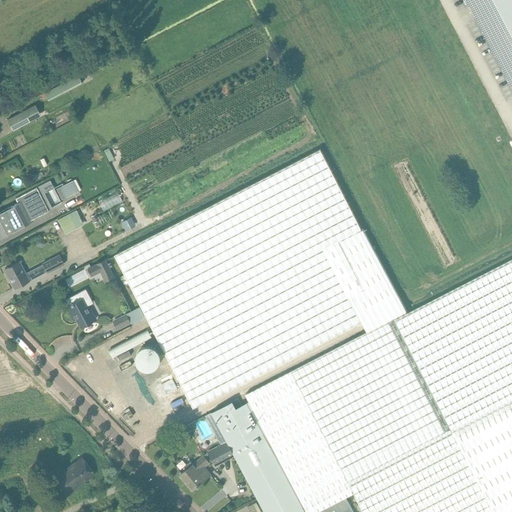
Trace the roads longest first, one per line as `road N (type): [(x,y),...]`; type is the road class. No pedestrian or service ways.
road 1 (secondary): [(188,511),(0,320)]
road 2 (unknown): [(438,0),(511,138)]
